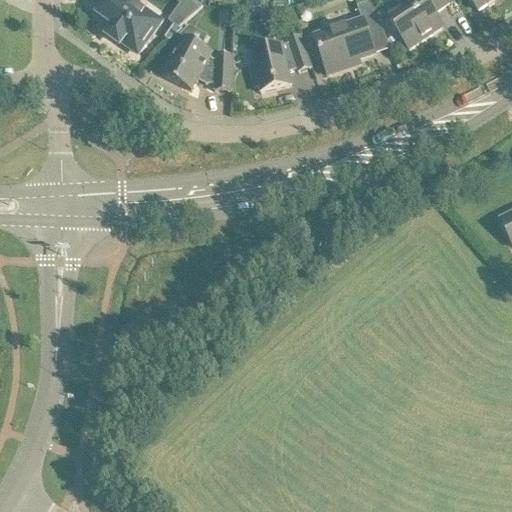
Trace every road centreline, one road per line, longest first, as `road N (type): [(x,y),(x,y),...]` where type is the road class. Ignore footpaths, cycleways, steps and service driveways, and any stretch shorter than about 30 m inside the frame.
road 1 (residential): [(51,79),(105,81),(182,129),(261,133),(395,93),(511,37)]
road 2 (secondary): [(70,222),(242,211),(339,181),(383,152)]
road 3 (secondary): [(383,152),(217,182),(60,190)]
road 4 (tertiary): [(14,490),(47,410),(57,317)]
road 5 (secondary): [(383,152),(511,86)]
